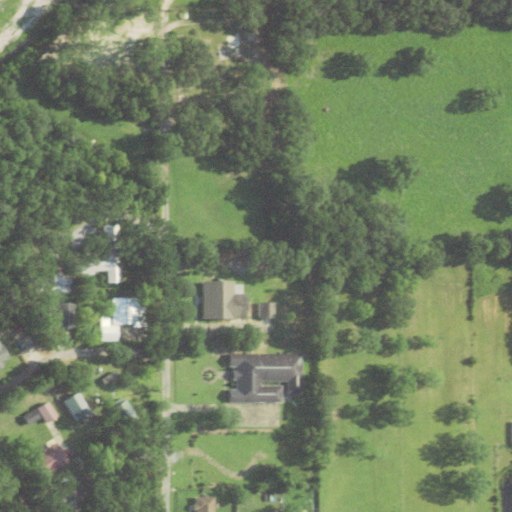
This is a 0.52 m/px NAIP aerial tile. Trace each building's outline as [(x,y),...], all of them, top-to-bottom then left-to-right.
[(82,252),(90,252),(91,263),(82,263),(82,252)] [(119,283),(106,283),(106,272),(96,272),(96,261),(119,260),(119,264),(121,264),(121,270),(119,270),(119,283)] [(72,274),(51,275),(52,293),(72,293),(72,274)] [(244,295),(244,320),(202,320),(201,282),(233,282),(233,295),(244,295)] [(0,301),(0,296),(13,290),(26,314),(11,322),(0,301)] [(109,327),(111,326),(110,300),(136,299),(137,325),(117,326),(117,342),(101,343),(100,319),(109,319),(109,327)] [(258,319),(258,303),(274,304),(274,320),(258,319)] [(55,329),(55,323),(41,323),(41,304),(71,304),(71,329),(55,329)] [(48,340),(47,340),(44,336),(45,335),(41,328),(45,325),(54,340),(50,342),(48,340)] [(0,346),(8,359),(1,364),(3,367),(0,369),(0,346)] [(287,394),(287,383),(259,383),(259,387),(281,387),(281,403),(227,403),(227,390),(235,390),(235,381),(231,381),(231,372),(235,372),(235,368),(228,368),(228,355),(301,355),(301,394),(287,394)] [(100,381),(115,371),(118,377),(103,386),(100,381)] [(126,401),(140,426),(124,436),(109,410),(111,409),(109,406),(121,399),(123,402),(126,401)] [(86,405),(93,402),(98,410),(91,413),(86,405)] [(35,410),(47,403),(57,418),(45,425),(35,410)] [(70,409),(81,403),(88,414),(76,421),(70,409)] [(21,418),(33,410),(39,419),(27,427),(21,418)] [(116,445),(131,435),(134,440),(119,449),(116,445)] [(28,460),(54,444),(68,466),(41,482),(28,460)] [(214,511),(214,509),(216,509),(215,497),(194,497),(194,511),(214,511)]
